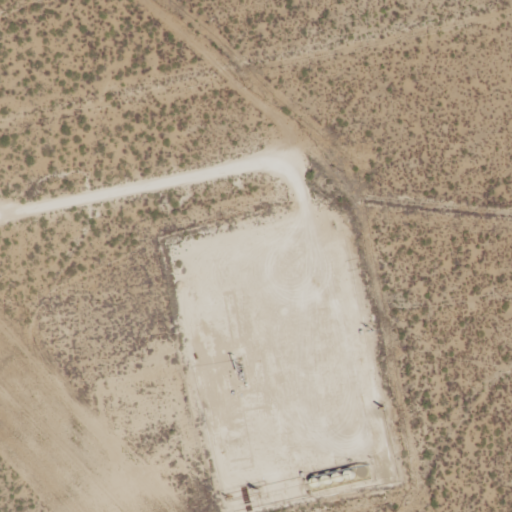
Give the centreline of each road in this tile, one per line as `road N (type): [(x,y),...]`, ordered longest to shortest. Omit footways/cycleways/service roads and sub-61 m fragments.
road 1 (track): [(0,276),(392,298),(511,257)]
road 2 (track): [(0,214),(255,164),(281,166),(292,180),(304,234)]
road 3 (track): [(511,340),(401,333),(392,298)]
